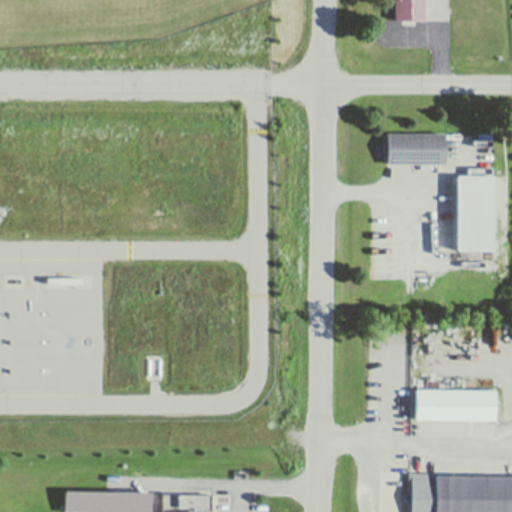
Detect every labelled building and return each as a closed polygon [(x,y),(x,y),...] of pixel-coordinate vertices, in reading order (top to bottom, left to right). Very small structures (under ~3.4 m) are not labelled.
[(0,0),(0,46),(30,48),(165,35),(268,0),(0,0)] [(394,0),(424,0),(424,26),(394,26),(394,0)] [(385,135),(385,167),(442,168),(443,135),(385,135)] [(457,182),(457,257),(493,256),(492,181),(457,182)] [(416,394),(416,424),(495,424),(495,394),(416,394)] [(407,511),(408,502),(404,501),(404,493),(408,493),(408,474),(435,474),(435,480),(511,481),(511,511),(407,511)] [(150,511),(64,511),(64,490),(150,491),(150,511)] [(159,511),(160,493),(211,493),(210,511),(159,511)]
